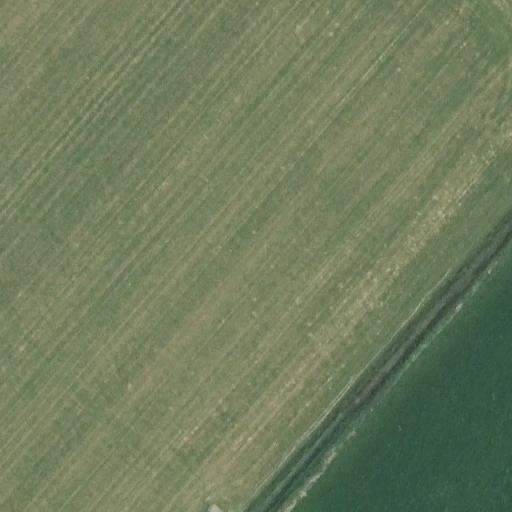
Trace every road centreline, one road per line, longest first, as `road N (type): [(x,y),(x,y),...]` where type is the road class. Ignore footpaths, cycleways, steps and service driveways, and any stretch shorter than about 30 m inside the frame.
road 1 (track): [(175,478),(279,445),(511,185)]
road 2 (track): [(0,323),(211,511)]
